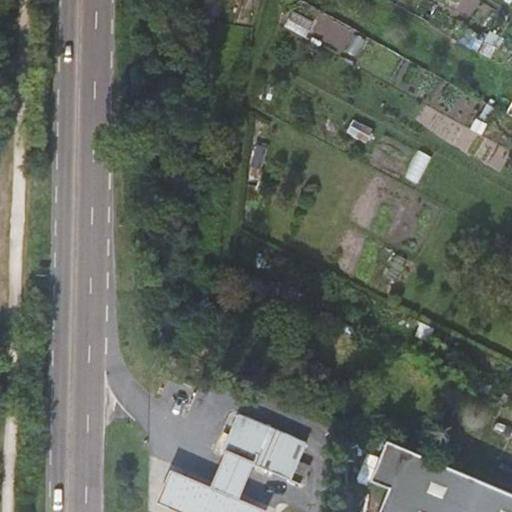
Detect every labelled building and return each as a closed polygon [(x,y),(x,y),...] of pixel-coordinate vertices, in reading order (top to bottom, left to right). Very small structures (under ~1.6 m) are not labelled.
[(264,360),(278,330),(257,319),(242,349),(264,360)] [(344,422),(346,422),(352,410),(323,396),(316,409),(344,422)] [(221,450),(225,451),(253,463),(290,479),(305,442),(237,412),(221,450)] [(511,511),(511,493),(493,485),(471,476),(442,463),(389,440),(372,481),(390,489),(380,511),(511,511)] [(159,501),(184,511),(264,511),(266,509),(239,498),(253,463),(225,451),(212,486),(198,481),(190,478),(172,470),(159,501)]
